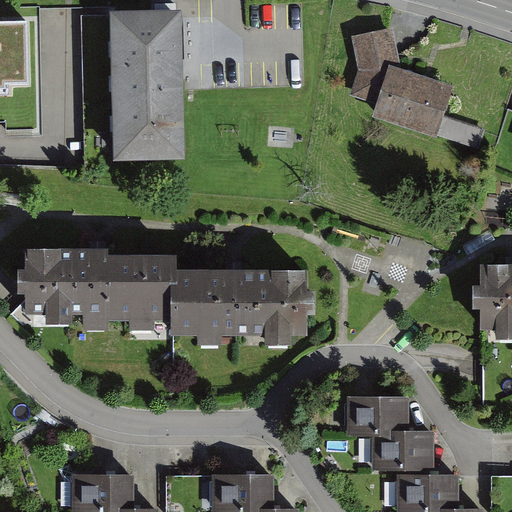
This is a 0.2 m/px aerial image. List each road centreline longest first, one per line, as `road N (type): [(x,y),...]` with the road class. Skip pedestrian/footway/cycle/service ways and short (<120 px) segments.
road 1 (residential): [(0,330),(58,391),(122,422),(274,424)]
road 2 (residential): [(274,424),(311,377),(348,358),(388,355),(459,437)]
